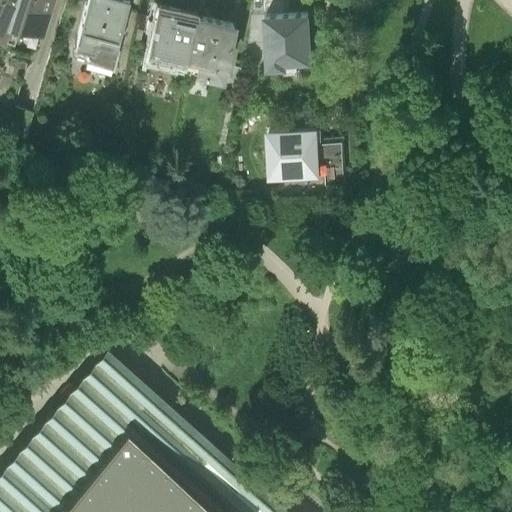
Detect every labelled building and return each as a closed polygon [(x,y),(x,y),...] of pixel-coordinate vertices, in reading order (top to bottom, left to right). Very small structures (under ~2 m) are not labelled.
[(0,0),(0,38),(13,43),(17,29),(42,37),(53,0),(0,0)] [(87,0),(75,50),(92,54),(94,46),(115,51),(127,0),(87,0)] [(169,63),(184,66),(195,16),(157,8),(146,64),(167,68),(169,63)] [(232,23),(195,16),(184,66),(184,70),(204,74),(203,76),(221,79),(223,67),(223,66),(224,66),(225,65),(227,66),(231,42),(228,41),(232,23)] [(278,21),(266,22),(268,54),(266,54),(266,63),(280,62),(280,60),(310,59),(307,19),(295,20),(295,19),(278,20),(278,21)] [(315,127),(270,130),(272,170),(317,167),(316,139),(315,127)] [(343,137),(316,139),(317,167),(326,167),(326,179),(346,178),(343,137)] [(106,360),(0,480),(0,511),(280,511),(243,479),(106,360)]
